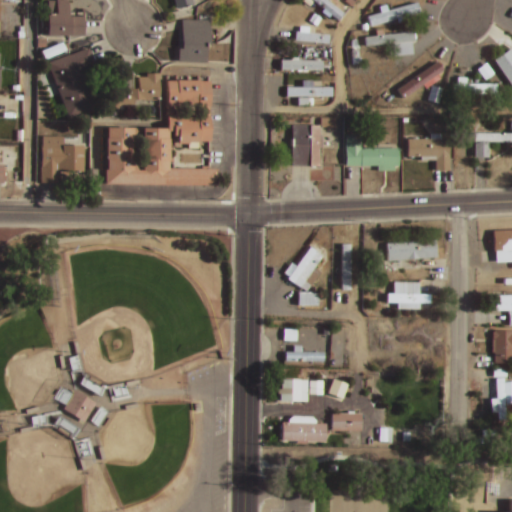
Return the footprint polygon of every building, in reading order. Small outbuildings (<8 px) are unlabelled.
[(39,9),(50,9),(50,10),(55,10),(55,0),(66,0),(66,13),(69,13),(69,15),(83,15),(83,34),(39,35),(39,9)] [(190,0),(191,3),(171,9),(169,0),(190,0)] [(327,0),(343,12),(336,19),(311,0),(327,0)] [(417,1),(419,11),(372,24),(370,15),(417,1)] [(180,16),(207,17),(207,41),(204,41),(203,60),(179,59),(180,16)] [(295,30),(329,34),(328,42),(294,39),(295,30)] [(413,30),(414,39),(366,45),(365,36),(413,30)] [(87,46),(94,64),(81,69),(95,106),(66,117),(46,62),(87,46)] [(511,57),(508,51),(492,62),(511,91),(511,57)] [(280,59),(322,59),(321,69),(280,69),(280,59)] [(439,60),(444,67),(402,95),(397,88),(439,60)] [(104,98),(108,98),(108,93),(112,90),(114,90),(114,75),(130,75),(130,86),(135,86),(135,75),(143,75),(143,72),(157,72),(157,97),(131,97),(131,104),(116,104),(116,107),(104,107),(104,98)] [(165,113),(178,113),(178,114),(196,114),(196,113),(202,113),(202,104),(197,104),(197,103),(177,103),(177,105),(166,105),(166,79),(176,79),(176,78),(198,78),(198,79),(208,79),(208,102),(210,102),(210,114),(208,114),(208,139),(188,140),(188,143),(175,143),(175,129),(167,129),(167,126),(165,126),(165,113)] [(452,83),(497,83),(497,93),(452,93),(452,83)] [(286,86),(332,86),(332,95),(286,95),(286,86)] [(426,101),(436,104),(441,90),(431,87),(426,101)] [(108,124),(132,125),(131,162),(141,162),(142,125),(165,126),(165,129),(167,129),(166,167),(217,168),(217,186),(106,184),(108,124)] [(291,124),(319,124),(319,134),(323,134),(323,147),(319,147),(319,165),(292,165),(291,124)] [(473,132),(511,132),(511,141),(511,146),(505,146),(505,141),(488,141),(488,157),(475,157),(475,141),(473,141),(473,132)] [(407,138),(429,138),(429,133),(441,133),(441,134),(449,134),(449,170),(435,170),(435,159),(420,159),(420,155),(407,155),(407,138)] [(345,134),(362,134),(362,147),(398,147),(398,165),(345,165),(345,134)] [(39,144),(83,144),(83,162),(63,162),(57,166),(57,182),(40,182),(39,144)] [(511,231),(511,249),(495,250),(494,232),(511,231)] [(432,242),(433,251),(383,254),(383,245),(432,242)] [(339,245),(339,291),(349,291),(349,245),(339,245)] [(310,246),(322,256),(299,287),(287,278),(310,246)] [(386,292),(393,292),(393,282),(419,282),(419,294),(430,294),(430,303),(419,303),(419,309),(386,309),(386,292)] [(495,294),(511,294),(511,326),(508,326),(509,311),(495,311),(495,294)] [(300,301),(301,307),(312,304),(311,298),(300,301)] [(400,328),(420,328),(421,362),(408,362),(408,355),(403,356),(403,340),(400,340),(400,328)] [(495,331),(503,331),(503,329),(511,329),(511,362),(495,362),(495,331)] [(283,365),(322,365),(322,354),(283,354),(283,365)] [(503,378),(505,419),(498,420),(496,378),(503,378)] [(278,389),(281,389),(281,379),(300,379),(300,380),(307,380),(307,392),(307,400),(280,401),(280,393),(278,393),(278,389)] [(340,403),(346,387),(332,382),(326,397),(340,403)] [(83,422),(93,405),(61,386),(51,403),(83,422)] [(331,413),(361,413),(361,431),(331,431),(331,413)] [(281,422),(325,423),(325,441),(305,440),(305,444),(296,443),(296,440),(281,440),(281,422)] [(496,449),(496,432),(481,432),(482,450),(496,449)]
